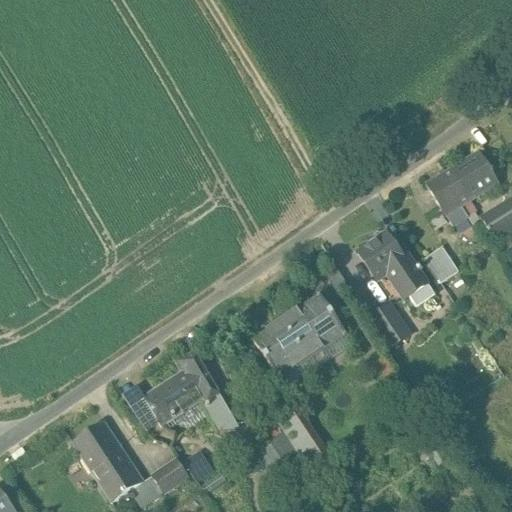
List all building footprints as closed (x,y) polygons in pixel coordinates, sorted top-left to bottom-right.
[(479,155),(450,173),(458,186),(454,189),(462,200),(457,203),(461,209),(464,207),(464,206),(498,185),(479,155)] [(458,186),(450,173),(449,174),(449,173),(426,188),(446,219),(461,209),(457,203),(462,200),(454,189),(458,186)] [(511,200),(480,221),(495,244),(511,233),(511,200)] [(385,237),(359,255),(377,283),(386,277),(404,265),(397,254),(385,237)] [(442,249),(425,261),(441,285),(458,274),(442,249)] [(404,265),(386,277),(403,303),(409,299),(416,309),(434,297),(427,286),(428,286),(403,250),(397,254),(404,265)] [(319,297),(252,343),(279,383),(347,338),(319,297)] [(410,337),(390,307),(370,321),(390,351),(410,337)] [(234,422),(194,355),(179,364),(184,372),(219,431),(234,422)] [(384,355),(367,366),(373,377),(390,366),(384,355)] [(184,372),(143,399),(161,429),(201,402),(184,372)] [(104,424),(72,445),(112,505),(130,494),(144,485),(144,484),(104,424)] [(283,437),(256,455),(279,488),(306,470),(283,437)] [(177,462),(152,478),(152,479),(163,496),(189,480),(177,462)] [(163,496),(152,479),(144,484),(144,485),(130,494),(141,511),(163,496)] [(14,511),(0,492),(0,511),(14,511)]
